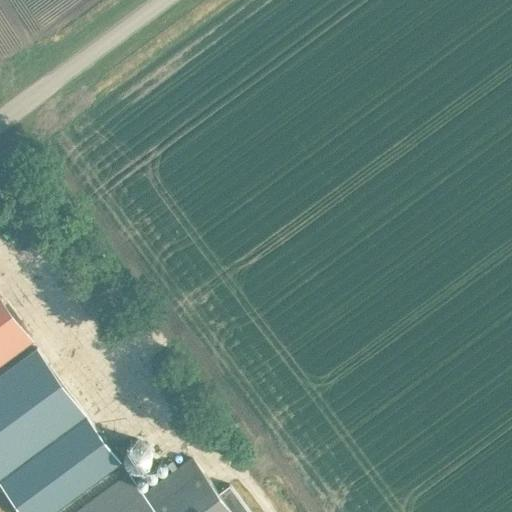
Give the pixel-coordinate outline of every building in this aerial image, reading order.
[(0,85),(3,88),(14,74),(6,67),(0,73),(0,85)] [(26,216),(12,196),(1,204),(15,224),(26,216)] [(0,297),(0,363),(31,340),(0,297)] [(0,479),(86,416),(36,348),(0,374),(0,479)] [(119,415),(102,431),(116,446),(133,430),(119,415)] [(49,511),(119,460),(86,416),(0,479),(0,480),(23,511),(49,511)] [(140,441),(138,441),(136,441),(134,441),(132,442),(130,443),(128,444),(127,446),(126,447),(125,449),(124,451),(124,453),(124,455),(124,457),(125,459),(126,461),(127,463),(128,464),(130,465),(132,466),(134,467),(135,468),(138,468),(140,468),(141,467),(143,466),(145,465),(147,464),(148,463),(149,461),(150,459),(151,457),(151,455),(151,453),(151,451),(150,449),(149,447),(148,446),(147,444),(145,443),(143,442),(142,441),(140,441)] [(231,511),(192,459),(119,511),(231,511)]
